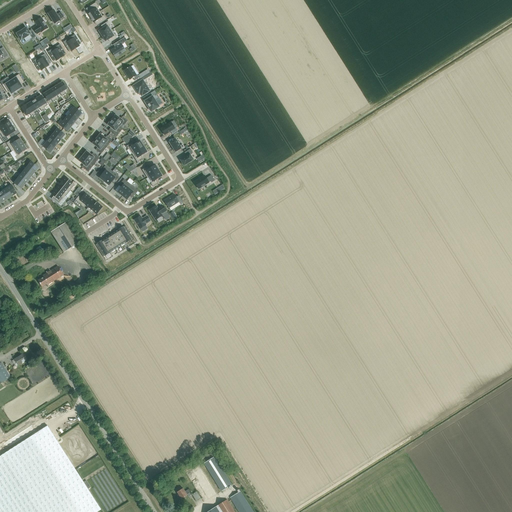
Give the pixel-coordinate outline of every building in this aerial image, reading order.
[(96,3),(86,9),(88,12),(87,13),(90,18),(100,12),(97,8),(98,7),(96,3)] [(54,10),(48,14),(54,24),(60,21),(65,19),(61,12),(57,15),(54,10)] [(100,12),(90,18),(93,23),(95,22),(97,26),(106,19),(104,15),(102,16),(100,12)] [(37,26),(33,29),(37,34),(41,32),(48,28),(41,18),(35,22),(37,26)] [(104,28),(99,31),(102,36),(112,30),(109,25),(110,24),(108,21),(102,25),(104,28)] [(16,34),(21,41),(30,35),(32,39),(36,37),(32,31),(29,33),(26,28),(23,30),(22,29),(22,30),(20,31),(20,32),(16,34)] [(112,30),(102,36),(105,42),(109,39),(110,39),(112,42),(117,38),(112,30)] [(81,45),(76,37),(70,41),(76,50),(80,47),(80,48),(79,46),(81,45)] [(115,57),(119,55),(122,54),(121,53),(125,51),(122,46),(121,45),(127,41),(125,37),(113,45),(115,48),(111,51),(115,57)] [(76,50),(70,41),(64,44),(64,45),(69,52),(69,53),(71,51),(72,53),(72,52),(76,50)] [(66,54),(61,47),(61,46),(55,50),(61,59),(65,57),(64,56),(66,55),(66,54)] [(61,59),(55,50),(49,54),(54,62),(56,61),(57,62),(61,59)] [(51,64),(46,56),(40,60),(46,69),(49,67),(50,67),(49,65),(51,64)] [(46,69),(40,60),(34,64),(39,71),(39,72),(41,71),(42,72),(42,71),(46,69)] [(130,66),(124,71),(130,80),(133,78),(134,81),(139,78),(138,75),(136,76),(130,66)] [(150,72),(147,74),(152,82),(155,80),(150,72)] [(19,74),(10,80),(17,91),(19,90),(18,90),(22,87),(20,84),(24,82),(19,74)] [(10,80),(2,85),(7,92),(9,91),(11,94),(15,92),(17,91),(10,80)] [(142,81),(135,85),(136,88),(135,89),(138,93),(140,92),(142,95),(149,91),(142,81)] [(62,82),(58,85),(64,95),(65,94),(64,91),(67,89),(62,82)] [(58,85),(53,88),(58,95),(60,94),(62,96),(64,95),(58,85)] [(53,88),(48,91),(55,101),(56,100),(55,97),(58,95),(53,88)] [(48,91),(44,94),(48,101),(51,99),(53,102),(55,101),(48,91)] [(41,96),(36,99),(43,110),(44,111),(46,110),(44,107),(47,105),(41,96)] [(152,97),(144,102),(147,105),(149,108),(151,112),(159,107),(152,97)] [(36,99),(31,102),(37,111),(40,109),(41,111),(43,110),(36,99)] [(31,102),(26,105),(33,115),(33,116),(36,115),(34,112),(37,111),(31,102)] [(26,105),(21,108),(26,116),(29,114),(31,116),(33,115),(26,105)] [(69,111),(70,112),(78,118),(82,114),(77,110),(78,110),(75,107),(74,108),(73,107),(69,111)] [(70,113),(67,117),(74,123),(78,118),(70,112),(69,111),(70,113)] [(113,118),(111,120),(122,129),(123,129),(122,128),(127,121),(122,117),(120,119),(115,115),(113,118)] [(67,117),(63,121),(71,127),(74,123),(67,117)] [(0,132),(12,126),(11,124),(8,120),(2,124),(0,121),(0,130),(1,132),(0,132)] [(110,122),(107,125),(112,129),(110,132),(116,137),(122,129),(111,120),(110,122)] [(63,121),(60,126),(67,132),(71,127),(63,121)] [(170,122),(160,129),(165,135),(171,132),(172,134),(178,131),(176,128),(174,129),(170,122)] [(13,127),(12,126),(0,132),(0,133),(1,132),(4,137),(1,139),(3,143),(11,138),(9,135),(15,131),(13,127)] [(57,129),(54,134),(61,139),(65,135),(57,129)] [(49,137),(50,138),(58,144),(61,139),(54,134),(50,138),(49,137)] [(97,137),(96,139),(106,147),(112,140),(107,136),(105,138),(100,134),(97,137)] [(45,141),(46,142),(54,148),(58,144),(50,138),(49,137),(45,141)] [(12,140),(6,143),(12,152),(13,151),(23,144),(20,139),(14,142),(12,140)] [(95,141),(92,144),(97,148),(95,150),(101,154),(106,147),(96,139),(95,140),(95,141)] [(175,139),(169,142),(175,152),(184,147),(182,145),(180,146),(175,139)] [(45,141),(41,146),(47,151),(50,153),(54,148),(46,142),(45,141)] [(132,143),(126,147),(128,149),(132,154),(143,147),(142,145),(143,144),(141,141),(140,142),(140,141),(134,145),(132,143)] [(13,151),(16,156),(15,157),(17,160),(23,156),(21,154),(27,150),(23,144),(13,151)] [(143,147),(132,154),(137,162),(142,159),(141,156),(147,152),(146,151),(147,151),(146,148),(145,149),(143,147)] [(193,153),(190,149),(184,153),(187,156),(180,160),(184,166),(193,160),(190,155),(193,153)] [(84,154),(82,156),(94,165),(99,158),(93,153),(91,155),(86,151),(84,155),(84,154)] [(81,158),(79,161),(84,165),(82,167),(88,172),(94,165),(82,156),(81,158)] [(38,168),(31,162),(27,166),(35,172),(38,168)] [(147,166),(142,170),(147,178),(149,177),(159,171),(157,169),(158,168),(156,165),(155,166),(155,165),(149,169),(147,166)] [(31,176),(35,172),(27,166),(24,170),(31,176)] [(99,178),(104,182),(112,171),(105,166),(101,171),(103,173),(99,178)] [(31,176),(24,170),(21,174),(21,175),(28,181),(31,176)] [(119,177),(112,171),(104,182),(109,186),(113,181),(115,182),(119,177)] [(159,171),(149,177),(152,182),(150,183),(153,187),(158,183),(156,180),(162,176),(161,175),(162,175),(161,172),(160,173),(159,171)] [(21,175),(21,174),(19,173),(17,175),(19,177),(17,179),(25,185),(28,181),(21,175)] [(194,182),(198,189),(211,181),(212,183),(215,181),(211,175),(206,179),(204,176),(194,182)] [(65,178),(61,183),(70,191),(74,185),(68,180),(69,179),(66,177),(66,178),(65,178)] [(21,189),(25,185),(17,179),(14,183),(21,189)] [(124,179),(119,186),(121,187),(117,192),(122,196),(131,185),(124,179)] [(61,183),(56,189),(65,196),(70,191),(61,183)] [(17,193),(11,184),(8,186),(6,184),(4,185),(6,187),(12,196),(17,193)] [(131,185),(122,196),(127,200),(131,195),(133,197),(138,191),(131,185)] [(6,187),(1,190),(2,191),(7,199),(12,196),(6,187)] [(56,189),(52,194),(55,197),(52,200),(58,204),(63,198),(63,199),(65,196),(56,189)] [(80,194),(75,200),(81,205),(83,207),(91,198),(85,194),(83,197),(80,194)] [(174,195),(164,201),(168,208),(178,202),(180,204),(183,202),(179,196),(176,198),(174,195)] [(91,198),(83,207),(84,207),(85,205),(88,207),(86,210),(89,212),(96,203),(91,198)] [(96,203),(89,212),(91,214),(93,212),(96,214),(102,207),(96,203)] [(156,206),(149,211),(155,221),(162,216),(161,214),(166,211),(162,206),(159,208),(160,208),(158,209),(156,206)] [(140,216),(134,220),(140,229),(146,225),(145,224),(150,221),(147,216),(144,218),(142,219),(140,216)] [(79,243),(66,222),(51,232),(64,252),(79,243)] [(123,227),(118,230),(122,237),(127,233),(126,232),(125,230),(123,227)] [(122,237),(118,230),(113,234),(117,240),(122,237)] [(127,233),(122,237),(126,243),(131,239),(129,237),(128,234),(127,233)] [(107,237),(111,243),(117,240),(113,234),(107,237)] [(111,243),(107,237),(102,240),(106,246),(111,243)] [(122,237),(117,240),(120,246),(126,243),(122,237)] [(106,246),(102,240),(97,244),(99,246),(100,249),(101,250),(106,246)] [(117,240),(111,243),(115,249),(120,246),(117,240)] [(111,243),(106,246),(110,253),(115,249),(111,243)] [(106,246),(101,250),(102,251),(103,253),(105,256),(110,253),(106,246)] [(47,285),(52,282),(63,275),(58,266),(43,276),(44,277),(38,281),(42,287),(46,284),(47,285)] [(97,275),(94,270),(83,277),(86,282),(97,275)] [(18,365),(27,359),(24,354),(14,360),(12,361),(14,365),(16,363),(18,365)] [(0,384),(10,378),(6,371),(5,369),(1,363),(0,363),(0,384)] [(0,511),(97,511),(101,510),(47,426),(34,435),(13,448),(4,454),(0,456),(0,511)] [(216,457),(206,463),(222,491),(232,485),(216,457)] [(187,494),(190,492),(188,490),(185,492),(183,488),(177,492),(181,499),(187,495),(187,494)] [(238,511),(256,511),(255,510),(253,511),(240,491),(230,498),(238,511)] [(197,492),(192,495),(196,501),(201,498),(197,492)] [(234,511),(227,500),(207,511),(234,511)]
